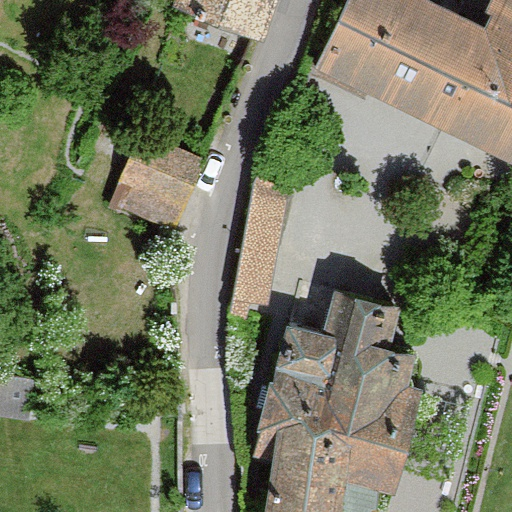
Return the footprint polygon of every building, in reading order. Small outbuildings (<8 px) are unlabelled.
[(264,0),(191,0),(256,23),(264,0)] [(435,0),(346,0),(323,50),(511,140),(511,0),(498,0),(487,25),(435,0)] [(125,209),(175,227),(202,155),(142,133),(127,174),(137,177),(125,209)] [(275,303),(302,176),(266,169),(239,295),(275,303)] [(263,511),(329,511),(337,465),(386,478),(413,381),(399,378),(407,345),(385,338),(394,297),(334,282),(323,326),(286,317),(255,442),(274,447),(263,511)] [(0,371),(0,397),(28,401),(31,375),(0,371)]
